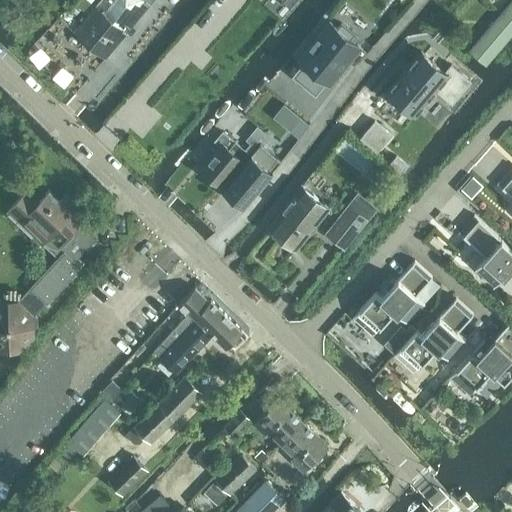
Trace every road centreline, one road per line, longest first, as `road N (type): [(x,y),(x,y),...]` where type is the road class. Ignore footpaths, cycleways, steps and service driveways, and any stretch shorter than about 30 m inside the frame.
road 1 (tertiary): [(297,346),(0,64)]
road 2 (tertiary): [(449,511),(297,346)]
road 3 (residential): [(400,232),(511,109)]
road 4 (unknown): [(122,123),(230,0)]
road 5 (residential): [(297,346),(400,232)]
